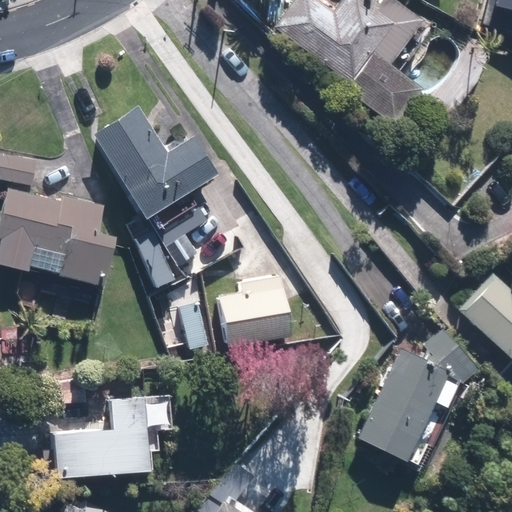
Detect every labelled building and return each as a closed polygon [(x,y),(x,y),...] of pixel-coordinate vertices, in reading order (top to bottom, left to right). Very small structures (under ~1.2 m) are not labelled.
[(299,0),(286,0),(264,31),(347,92),(341,100),(378,127),(406,90),(375,67),(409,23),(377,0),(333,0),(322,16),(299,0)] [(511,0),(481,0),(475,25),(481,27),(485,11),(511,18),(511,0)] [(128,110),(81,137),(131,222),(139,217),(184,191),(204,179),(181,140),(154,155),(128,110)] [(0,182),(25,187),(31,160),(0,154),(0,182)] [(511,187),(499,195),(511,217),(511,216),(511,187)] [(53,202),(0,189),(0,269),(17,273),(18,267),(48,275),(48,277),(92,288),(103,240),(88,236),(95,207),(54,197),(53,202)] [(139,217),(169,267),(193,253),(182,233),(202,222),(184,191),(139,217)] [(485,275),(449,310),(501,365),(487,378),(511,404),(511,281),(501,292),(485,275)] [(209,298),(218,349),(283,338),(273,278),(232,285),(233,294),(209,298)] [(426,356),(419,362),(394,349),(348,439),(394,462),(437,377),(452,384),(469,370),(436,330),(417,346),(426,356)] [(23,366),(0,364),(0,383),(22,384),(23,366)] [(39,435),(43,481),(134,474),(129,399),(95,402),(97,431),(39,435)] [(73,511),(72,511),(56,503),(51,511),(101,511),(80,500),(73,511)] [(224,511),(210,503),(204,511),(224,511)]
